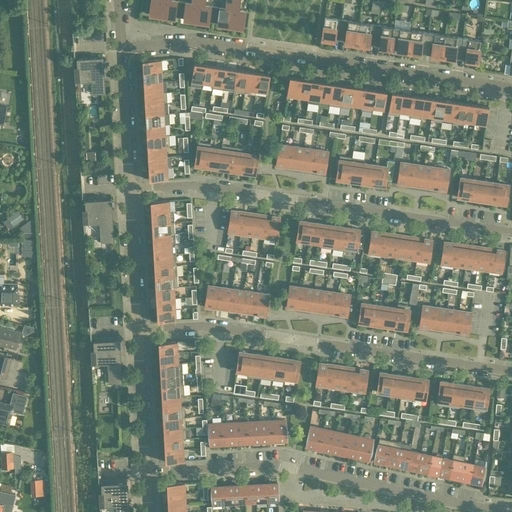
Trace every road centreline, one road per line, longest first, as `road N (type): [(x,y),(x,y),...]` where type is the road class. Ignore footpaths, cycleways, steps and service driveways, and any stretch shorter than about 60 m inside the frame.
road 1 (residential): [(511,89),(211,44),(121,48)]
road 2 (residential): [(511,232),(194,185),(127,189)]
road 3 (residential): [(511,371),(199,326),(136,329)]
road 4 (residential): [(510,511),(275,465),(144,473)]
road 5 (residential): [(144,473),(136,329)]
road 6 (residential): [(127,189),(121,48)]
road 7 (residential): [(136,329),(127,189)]
